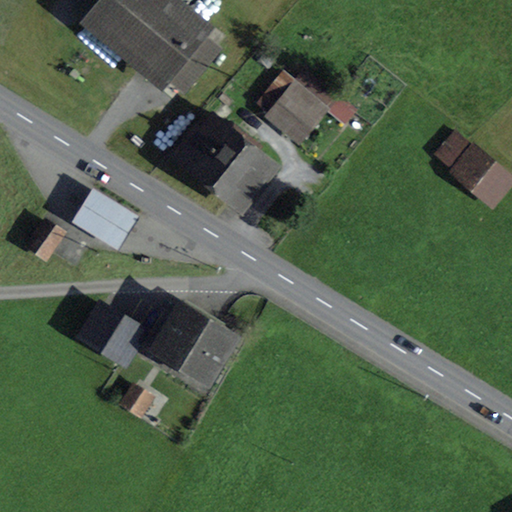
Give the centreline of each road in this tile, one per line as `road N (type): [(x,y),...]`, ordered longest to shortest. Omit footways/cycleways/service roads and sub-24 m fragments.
road 1 (primary): [(0,102),(280,276)]
road 2 (residential): [(280,276),(0,292)]
road 3 (primary): [(280,276),(511,418)]
